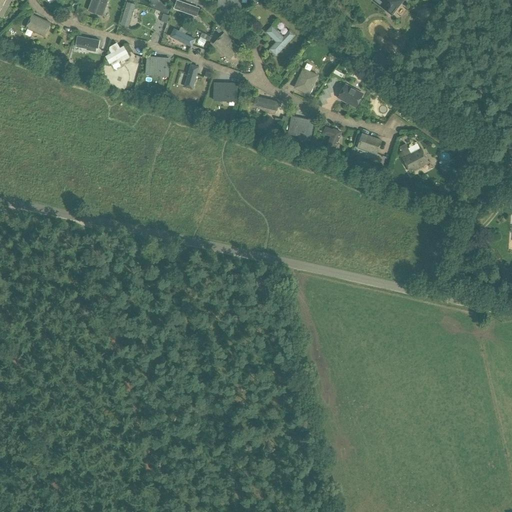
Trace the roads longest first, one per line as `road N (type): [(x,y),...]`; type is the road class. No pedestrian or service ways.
road 1 (unclassified): [(427,295),(0,201)]
road 2 (track): [(75,217),(157,511)]
road 3 (unclassified): [(427,295),(505,0)]
road 4 (track): [(245,511),(157,236)]
road 5 (track): [(62,511),(0,305)]
